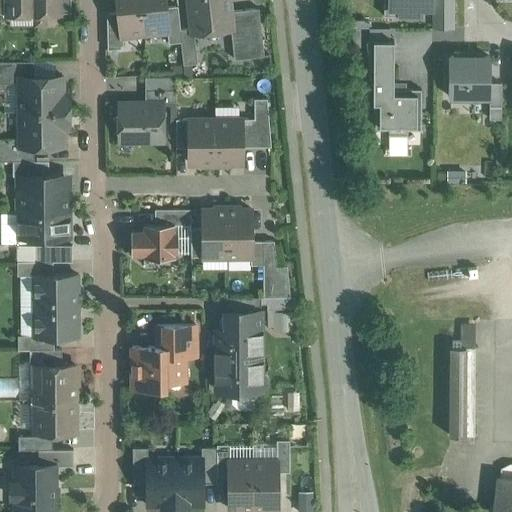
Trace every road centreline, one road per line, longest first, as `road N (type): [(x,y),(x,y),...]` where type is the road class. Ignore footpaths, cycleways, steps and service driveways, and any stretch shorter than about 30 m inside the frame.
road 1 (tertiary): [(302,0),(357,511)]
road 2 (residential): [(106,511),(110,246),(95,207),(94,0)]
road 3 (unknown): [(109,279),(271,279)]
road 4 (unknown): [(95,166),(255,165)]
